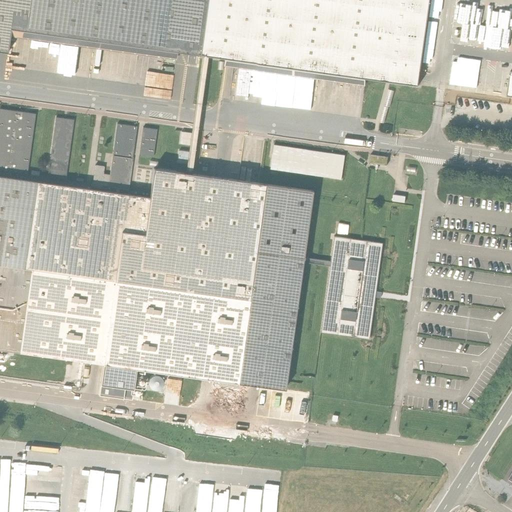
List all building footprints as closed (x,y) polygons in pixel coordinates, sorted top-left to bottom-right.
[(0,0),(0,49),(6,51),(8,30),(419,85),(430,0),(0,0)] [(487,38),(489,27),(493,27),(493,23),(484,22),(480,42),(488,43),(489,38),(487,38)] [(0,171),(23,175),(32,113),(0,108),(0,171)] [(65,169),(71,120),(54,118),(47,167),(65,169)] [(135,126),(115,124),(108,175),(94,173),(92,185),(126,190),(135,126)] [(151,158),(156,128),(142,126),(137,156),(151,158)] [(272,146),(268,170),(341,181),(345,157),(272,146)] [(388,158),(370,156),(369,163),(387,166),(388,158)] [(0,348),(284,387),(314,189),(151,166),(148,198),(0,175),(0,348)] [(406,195),(393,194),(393,202),(405,203),(406,195)] [(348,232),(349,223),(340,221),(338,230),(348,232)] [(380,243),(332,237),(320,331),(367,338),(380,243)] [(33,472),(57,473),(57,463),(33,463),(33,472)] [(260,511),(263,485),(248,484),(246,510),(228,509),(227,511),(210,511),(213,479),(199,478),(198,488),(182,487),(182,493),(165,492),(166,475),(152,474),(148,511),(131,511),(135,470),(103,467),(99,511),(260,511)]
